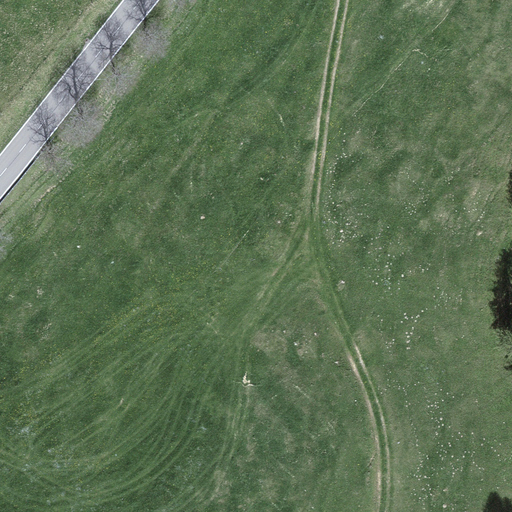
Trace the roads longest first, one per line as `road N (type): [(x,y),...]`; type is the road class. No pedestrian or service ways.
road 1 (track): [(295,247),(315,196),(344,0)]
road 2 (tertiary): [(140,0),(0,175)]
